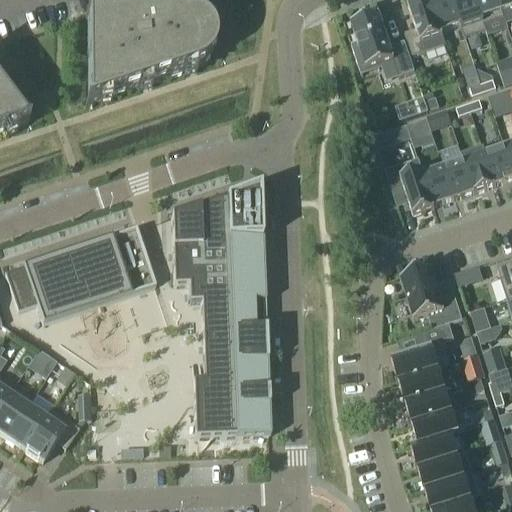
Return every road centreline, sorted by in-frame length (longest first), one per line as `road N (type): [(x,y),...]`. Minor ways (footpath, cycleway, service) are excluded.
road 1 (residential): [(511,222),(389,258),(367,286),(370,422),(398,511)]
road 2 (tertiary): [(267,159),(286,193),(296,496)]
road 3 (tertiary): [(267,159),(231,155),(0,232)]
road 4 (residential): [(308,0),(294,9),(289,33),(293,115),(267,159)]
road 5 (residential): [(296,496),(150,511)]
